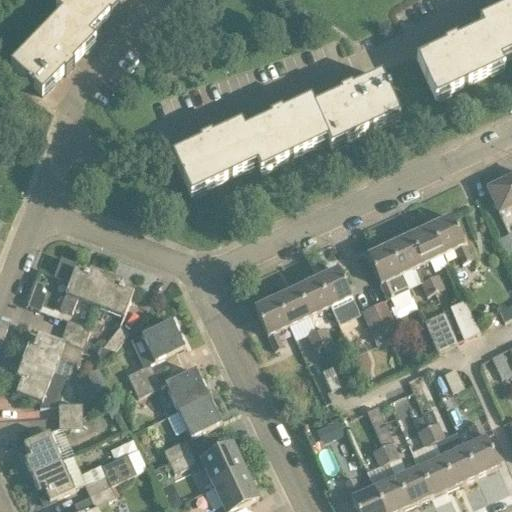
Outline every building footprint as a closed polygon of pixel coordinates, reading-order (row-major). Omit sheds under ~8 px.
[(128,0),(68,0),(56,13),(62,18),(63,17),(89,41),(109,20),(111,22),(119,13),(118,12),(128,0)] [(498,66),(500,65),(511,59),(511,9),(508,11),(509,14),(480,27),(483,34),(498,66)] [(94,47),(89,41),(63,17),(62,18),(11,71),(29,88),(27,90),(31,95),(33,93),(42,101),(64,78),(66,80),(74,71),(72,70),(94,47)] [(500,65),(498,66),(483,34),(456,47),(455,45),(445,50),(446,52),(417,65),(435,104),(504,73),(500,65)] [(389,92),(386,93),(381,82),(352,96),(351,93),(340,99),(341,101),(314,114),(329,145),(328,146),(331,153),(399,121),(388,99),(391,97),(389,92)] [(329,145),(314,114),(310,106),(282,120),(281,118),(270,122),(271,125),(244,137),(259,169),(257,170),(261,177),(328,146),(329,145)] [(259,169),(244,137),(241,130),(212,144),(211,141),(200,146),(201,149),(172,162),(191,201),(257,170),(259,169)] [(511,201),(505,186),(487,194),(505,233),(511,230),(511,201)] [(430,232),(444,261),(456,255),(463,269),(471,265),(451,222),(430,232)] [(423,270),(444,261),(430,232),(409,241),(423,270)] [(511,263),(511,246),(509,239),(498,244),(508,266),(511,263)] [(436,298),(429,284),(423,270),(409,241),(388,251),(402,280),(403,279),(415,274),(428,302),(436,298)] [(410,294),(403,279),(402,280),(388,251),(367,261),(387,305),(410,294)] [(94,311),(106,281),(90,274),(88,280),(76,275),(78,270),(61,263),(54,282),(70,288),(60,314),(72,319),(77,304),(94,311)] [(317,284),(331,313),(332,313),(340,331),(360,321),(338,274),(317,284)] [(429,284),(436,298),(445,293),(439,280),(429,284)] [(106,281),(94,311),(124,322),(134,297),(121,292),(122,287),(106,281)] [(310,323),(331,313),(317,284),(296,294),(310,323)] [(289,333),(310,323),(296,294),(275,304),(289,333)] [(278,338),(289,333),(275,304),(254,313),(274,357),(284,353),(278,338)] [(374,311),(387,340),(397,336),(393,328),(395,328),(385,306),(374,311)] [(450,314),(464,346),(480,338),(465,308),(450,314)] [(511,310),(499,317),(504,327),(511,323),(511,310)] [(376,345),(387,340),(374,311),(363,316),(376,345)] [(424,328),(437,357),(437,358),(457,350),(444,319),(424,328)] [(64,338),(86,346),(90,335),(68,327),(64,338)] [(172,327),(154,335),(142,341),(155,369),(185,354),(172,327)] [(104,352),(114,356),(129,338),(121,331),(104,352)] [(316,337),(322,350),(332,346),(325,333),(316,337)] [(313,355),(322,350),(316,337),(307,341),(313,355)] [(84,351),(86,346),(64,338),(59,348),(38,340),(33,354),(28,352),(22,368),(65,384),(69,385),(74,371),(76,371),(82,356),(85,358),(87,352),(84,351)] [(511,380),(511,378),(502,358),(492,363),(502,385),(511,380)] [(54,413),(65,384),(22,368),(15,384),(21,386),(16,399),(41,409),(40,413),(39,413),(39,414),(54,413)] [(133,392),(156,381),(150,370),(128,381),(133,392)] [(323,378),(331,396),(341,392),(333,373),(323,378)] [(463,392),(455,375),(444,380),(452,397),(463,392)] [(178,417),(208,403),(195,376),(165,390),(178,417)] [(156,381),(133,392),(138,403),(161,392),(156,381)] [(95,409),(109,403),(105,394),(91,400),(95,409)] [(208,403),(178,417),(192,444),(221,430),(208,403)] [(58,412),(58,423),(82,423),(81,411),(58,412)] [(119,423),(114,412),(107,415),(112,426),(119,423)] [(382,452),(389,468),(400,463),(393,449),(394,449),(378,413),(367,418),(375,435),(381,452),(382,452)] [(438,429),(432,414),(422,418),(429,433),(438,429)] [(82,423),(58,423),(59,435),(82,435),(82,423)] [(339,425),(330,429),(337,444),(346,440),(339,425)] [(463,452),(476,483),(499,473),(479,428),(469,432),(476,447),(463,452)] [(428,433),(434,448),(435,447),(439,446),(445,443),(439,429),(438,429),(429,433),(428,433)] [(424,452),(434,448),(428,433),(418,437),(424,452)] [(31,481),(62,467),(49,438),(23,450),(29,463),(24,465),(31,481)] [(169,468),(192,457),(187,446),(164,457),(169,468)] [(213,494),(245,478),(232,451),(200,467),(213,494)] [(379,472),(389,468),(382,452),(381,452),(372,456),(379,472)] [(454,493),(476,483),(463,452),(440,462),(454,493)] [(192,457),(169,468),(174,478),(197,468),(192,457)] [(110,492),(136,480),(128,461),(102,473),(107,482),(103,484),(86,491),(84,492),(89,503),(111,493),(110,492)] [(432,503),(454,493),(440,462),(418,472),(432,503)] [(49,508),(75,496),(62,467),(31,481),(38,497),(44,495),(49,508)] [(381,511),(408,511),(395,482),(389,468),(368,478),(374,492),(373,492),(381,511)] [(418,472),(406,477),(395,482),(408,511),(410,511),(432,503),(418,472)] [(245,478),(213,494),(221,511),(243,511),(258,505),(245,478)] [(381,511),(373,492),(362,497),(355,483),(344,488),(355,511),(381,511)] [(97,511),(98,511),(115,503),(111,493),(89,503),(77,508),(79,511),(97,511)] [(326,500),(330,508),(338,504),(334,496),(326,500)]
